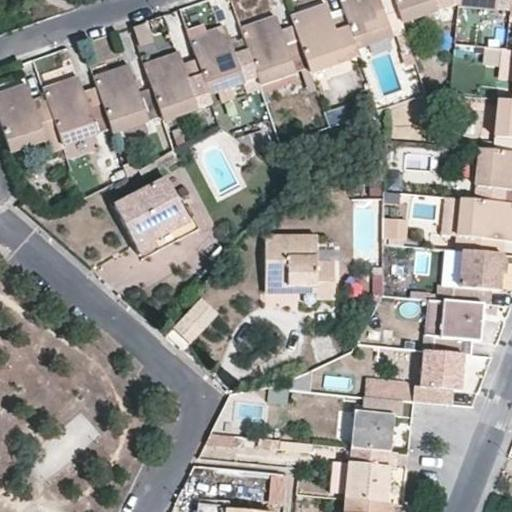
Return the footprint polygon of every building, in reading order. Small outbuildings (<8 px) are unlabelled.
[(349,27),(356,49),(405,32),(402,24),(395,5),(382,9),(379,0),(347,0),(340,3),(345,16),(349,27)] [(393,0),(379,0),(382,9),(395,5),(393,0)] [(459,0),(393,0),(395,5),(402,24),(459,4),(459,0)] [(459,0),(459,4),(458,8),(510,13),(510,0),(459,0)] [(349,27),(336,31),(332,20),(327,7),(308,13),(311,21),(295,27),(295,29),(300,41),(309,69),(310,73),(359,57),(356,49),(349,27)] [(311,21),(308,13),(291,19),(295,27),(311,21)] [(332,20),(336,31),(349,27),(345,16),(332,20)] [(288,85),(286,77),(296,73),(309,69),(300,41),(286,46),(281,33),(276,19),(259,25),(261,33),(244,39),(245,41),(247,51),(257,79),(259,86),(269,83),(271,91),(288,85)] [(241,31),(244,39),(261,33),(259,25),(241,31)] [(257,79),(247,51),(245,41),(232,46),(226,29),(207,36),(204,27),(187,33),(190,42),(192,49),(202,77),(209,95),(244,84),(247,94),(261,90),(259,86),(257,79)] [(295,29),(281,33),(286,46),(300,41),(295,29)] [(162,62),(155,44),(138,50),(144,68),(147,75),(164,69),(162,62)] [(510,49),(500,48),(498,77),(508,78),(510,49)] [(202,77),(189,82),(180,56),(162,62),(164,69),(147,75),(152,89),(162,118),(163,121),(211,105),(209,95),(202,77)] [(152,89),(139,94),(130,68),(111,74),(113,81),(97,87),(98,90),(102,102),(111,130),(112,134),(162,118),(152,89)] [(286,77),(288,85),(298,81),(296,73),(286,77)] [(113,81),(111,74),(94,79),(97,87),(113,81)] [(102,102),(88,106),(84,95),(80,81),(61,87),(64,95),(46,101),(49,109),(58,137),(62,147),(111,130),(102,102)] [(271,91),(269,83),(259,86),(261,90),(262,94),(271,91)] [(49,109),(37,113),(27,87),(9,93),(11,100),(0,104),(0,124),(10,154),(58,137),(49,109)] [(64,95),(61,87),(43,93),(46,101),(64,95)] [(102,102),(98,90),(84,95),(88,106),(102,102)] [(0,104),(11,100),(9,93),(0,95),(0,104)] [(511,101),(499,101),(496,152),(511,153),(511,101)] [(476,203),(505,205),(507,191),(511,191),(511,153),(496,152),(494,151),(481,150),(476,203)] [(181,204),(168,181),(114,209),(139,259),(158,249),(152,237),(193,217),(185,202),(181,204)] [(459,238),(462,201),(445,200),(442,236),(459,238)] [(464,253),(487,255),(489,241),(511,243),(511,224),(511,212),(511,205),(505,205),(476,203),(462,201),(459,238),(457,253),(463,253),(464,253)] [(139,259),(141,264),(172,248),(202,233),(193,217),(152,237),(158,249),(139,259)] [(390,240),(405,241),(406,222),(392,221),(390,240)] [(317,263),(317,237),(266,238),(266,287),(317,287),(317,293),(317,300),(334,300),(334,264),(317,263)] [(487,255),(464,253),(460,288),(454,288),(453,304),(484,306),(490,306),(492,292),(500,293),(504,257),(487,255)] [(177,305),(157,324),(182,350),(216,316),(200,299),(186,314),(177,305)] [(444,303),(429,301),(426,337),(441,338),(444,303)] [(453,304),(444,303),(441,338),(426,337),(424,352),(464,356),(471,357),(473,342),(480,342),(484,306),(453,304)] [(415,403),(451,406),(453,392),(461,393),(464,356),(424,352),(422,389),(415,389),(413,404),(415,403)] [(299,404),(300,392),(280,390),(280,402),(299,404)] [(364,399),(363,413),(354,413),(351,449),(358,450),(391,453),(395,417),(401,418),(402,403),(364,399)] [(354,502),(385,505),(390,468),(396,469),(397,454),(391,453),(358,450),(358,464),(350,463),(349,465),(346,496),(345,500),(354,502)] [(349,465),(335,463),(331,494),(346,496),(349,465)] [(283,504),(287,475),(270,473),(266,501),(283,504)] [(354,502),(352,511),(391,511),(392,506),(385,505),(354,502)]
